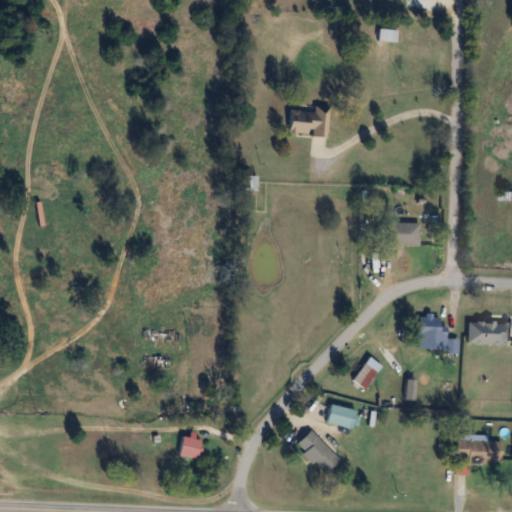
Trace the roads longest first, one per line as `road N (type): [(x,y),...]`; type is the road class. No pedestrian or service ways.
road 1 (residential): [(236,511),(259,432),(314,370),(397,289),(451,281)]
road 2 (residential): [(451,281),(457,0)]
